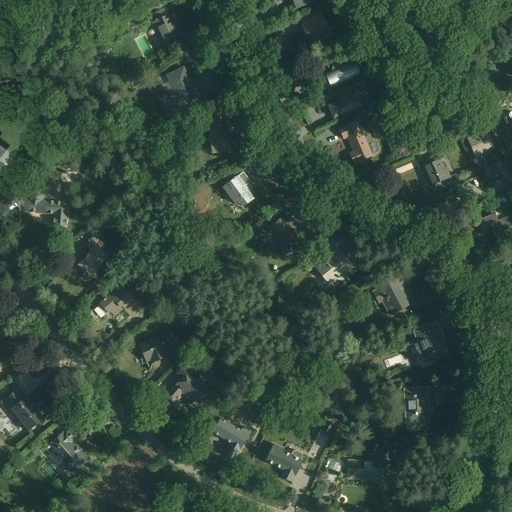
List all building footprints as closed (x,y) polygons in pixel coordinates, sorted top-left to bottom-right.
[(294,0),(298,9),(322,0),(294,0)] [(166,46),(183,37),(167,6),(150,15),(166,46)] [(313,47),(334,38),(323,10),(301,19),(313,47)] [(331,88),(363,75),(358,62),(326,74),(331,88)] [(176,112),(208,97),(198,77),(192,80),(185,66),(159,79),(176,112)] [(336,119),(365,106),(357,88),(339,96),(342,102),(330,107),(336,119)] [(209,122),(212,154),(235,152),(233,130),(224,130),(224,120),(209,122)] [(355,165),(374,156),(357,120),(339,129),(344,140),(348,138),(354,152),(350,154),(355,165)] [(476,157),(497,149),(489,130),(468,139),(476,157)] [(425,166),(434,186),(449,179),(441,159),(425,166)] [(413,165),(415,171),(421,169),(418,163),(413,165)] [(479,173),(466,175),(468,191),(481,189),(479,173)] [(239,210),(256,198),(241,175),(224,187),(239,210)] [(52,225),(69,226),(71,202),(45,200),(46,188),(27,186),(25,213),(53,215),(52,225)] [(496,241),(511,235),(511,223),(508,213),(488,221),(496,241)] [(284,250),(302,242),(289,215),(271,223),(284,250)] [(334,287),(354,268),(332,241),(321,250),(331,260),(318,271),(334,287)] [(92,279),(112,256),(97,244),(77,267),(92,279)] [(392,320),(417,307),(405,284),(410,282),(406,274),(373,291),(379,303),(383,301),(392,320)] [(131,317),(142,309),(124,284),(101,301),(113,319),(125,310),(131,317)] [(427,363),(450,355),(438,321),(415,329),(427,363)] [(178,346),(171,331),(140,346),(150,367),(170,357),(167,351),(178,346)] [(199,410),(214,393),(188,371),(166,396),(176,405),(184,397),(199,410)] [(405,430),(432,430),(431,387),(404,388),(405,430)] [(5,401),(31,432),(48,419),(21,388),(5,401)] [(225,453),(238,460),(254,434),(223,416),(213,433),(230,443),(225,453)] [(48,447),(75,475),(91,459),(75,443),(79,439),(68,428),(48,447)] [(294,483),(306,461),(275,445),(266,462),(284,471),(281,476),(294,483)] [(350,480),(389,481),(389,461),(350,460),(350,480)]
